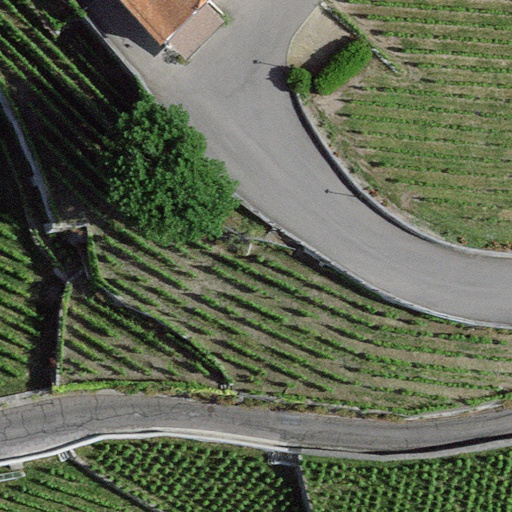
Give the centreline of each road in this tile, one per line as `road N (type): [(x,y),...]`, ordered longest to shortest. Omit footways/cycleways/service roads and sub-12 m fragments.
road 1 (track): [(511,424),(386,439),(155,417),(0,430)]
road 2 (track): [(287,0),(213,72),(313,201),(428,274),(511,293)]
